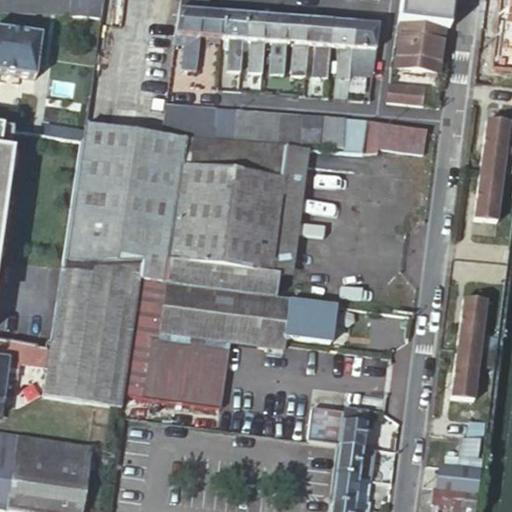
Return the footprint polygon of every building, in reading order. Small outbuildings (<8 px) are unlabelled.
[(0,0),(0,8),(66,0),(0,0)] [(99,20),(101,0),(71,0),(70,18),(99,20)] [(400,0),(397,25),(448,35),(452,0),(400,0)] [(180,14),(175,48),(183,49),(197,51),(198,42),(200,16),(190,15),(188,15),(180,14)] [(207,16),(200,16),(198,42),(220,43),(222,17),(207,16)] [(222,17),(220,43),(228,44),(241,45),(243,19),(222,17)] [(243,19),(241,45),(250,46),(263,46),(264,20),(243,19)] [(264,20),(263,46),(271,47),(284,48),(286,22),(264,20)] [(286,22),(284,48),(293,49),(305,50),(306,50),(308,24),(286,22)] [(308,24),(306,50),(315,50),(328,51),(330,25),(308,24)] [(350,53),(352,27),(330,25),(328,51),(338,52),(350,53)] [(374,55),(376,35),(377,29),(352,27),(350,53),(374,55)] [(437,77),(443,34),(401,29),(396,71),(437,77)] [(0,77),(34,82),(40,40),(0,34),(0,77)] [(237,76),(241,45),(228,44),(224,75),(237,76)] [(259,78),(263,46),(250,46),(246,77),(259,78)] [(280,79),(284,48),(271,47),(267,78),(280,79)] [(181,74),(194,75),(197,51),(183,49),(181,74)] [(305,50),(293,49),(289,80),(302,81),(305,50)] [(324,83),(328,51),(315,50),(312,82),(324,83)] [(350,53),(338,52),(334,83),(346,84),(347,78),(350,53)] [(374,55),(350,53),(347,78),(371,79),(374,55)] [(344,102),(346,84),(334,83),(332,101),(344,102)] [(387,105),(415,108),(417,90),(389,86),(387,105)] [(166,108),(161,139),(185,141),(190,110),(166,108)] [(212,112),(190,110),(185,141),(206,143),(212,112)] [(233,114),(212,112),(206,143),(228,145),(233,114)] [(228,145),(249,147),(254,116),(233,114),(228,145)] [(249,147),(271,148),(275,118),(254,116),(249,147)] [(284,150),(293,150),(296,119),(275,118),(271,148),(284,150)] [(293,150),(310,152),(315,152),(319,121),(296,119),(293,150)] [(319,121),(315,152),(335,154),(341,123),(319,121)] [(423,160),(426,136),(415,132),(366,125),(361,158),(377,157),(378,154),(423,160)] [(507,128),(484,125),(477,175),(500,178),(507,128)] [(44,140),(71,145),(72,134),(45,131),(44,140)] [(84,131),(82,147),(70,226),(81,227),(79,243),(146,238),(161,139),(84,131)] [(0,228),(14,136),(0,133),(0,228)] [(143,267),(141,284),(165,287),(182,170),(279,182),(284,150),(271,148),(249,147),(228,145),(206,143),(185,141),(161,139),(146,238),(142,266),(143,267)] [(276,278),(276,280),(293,282),(310,152),(293,150),(284,150),(279,182),(268,277),(276,278)] [(274,302),(276,280),(276,278),(268,277),(279,182),(182,170),(165,287),(274,302)] [(500,178),(477,175),(471,224),(494,227),(500,178)] [(63,272),(142,267),(142,266),(146,238),(79,243),(81,227),(70,226),(63,272)] [(61,272),(50,348),(49,352),(53,353),(50,372),(45,401),(119,412),(142,267),(63,272),(61,272)] [(334,310),(274,302),(165,287),(158,337),(283,354),(285,342),(329,347),(334,310)] [(460,303),(454,353),(477,356),(483,306),(460,303)] [(53,353),(49,352),(0,342),(0,415),(6,380),(16,381),(18,365),(50,372),(53,353)] [(220,414),(229,353),(148,342),(139,402),(220,414)] [(477,356),(454,353),(447,402),(470,405),(477,356)] [(342,416),(337,450),(362,453),(366,424),(366,419),(367,414),(343,410),(342,416)] [(306,445),(330,449),(337,450),(342,416),(311,412),(306,445)] [(0,511),(28,511),(38,445),(0,439),(0,511)] [(475,444),(461,442),(458,462),(473,464),(475,444)] [(84,511),(93,453),(38,445),(28,511),(84,511)] [(362,453),(337,450),(333,481),(358,484),(362,453)] [(369,486),(373,455),(362,453),(358,484),(367,485),(369,486)] [(473,495),(475,479),(436,474),(434,490),(473,495)] [(358,484),(333,481),(329,508),(354,511),(355,505),(356,499),(358,484)] [(367,485),(358,484),(356,499),(364,501),(367,485)] [(470,511),(472,500),(433,495),(430,511),(470,511)]
